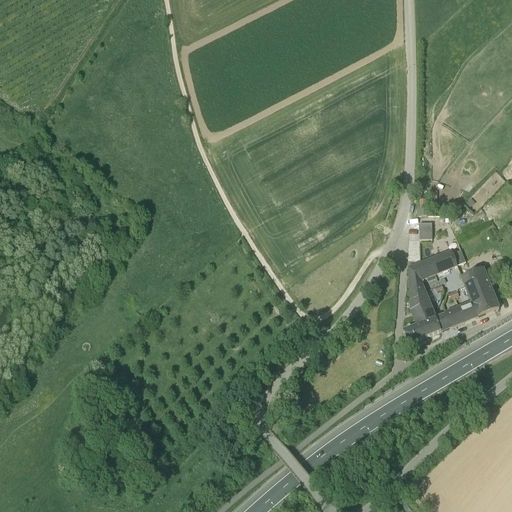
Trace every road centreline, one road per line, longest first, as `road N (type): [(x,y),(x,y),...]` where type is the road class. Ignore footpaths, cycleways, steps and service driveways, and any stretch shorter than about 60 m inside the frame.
road 1 (unclassified): [(319,499),(263,428),(260,402),(341,321),(391,243)]
road 2 (motorway): [(511,336),(335,445),(255,511)]
road 3 (track): [(245,236),(205,165),(181,96),(165,0)]
road 4 (unclassified): [(391,243),(404,197),(405,0)]
road 5 (unclassified): [(367,510),(511,378)]
road 6 (unclassified): [(397,370),(404,265),(391,243)]
road 7 (unclassified): [(397,370),(511,312)]
